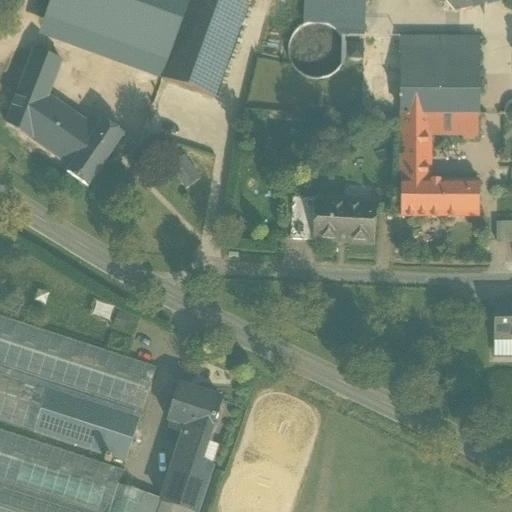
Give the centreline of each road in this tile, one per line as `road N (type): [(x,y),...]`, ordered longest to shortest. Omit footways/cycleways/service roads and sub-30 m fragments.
road 1 (tertiary): [(511,471),(167,298)]
road 2 (residential): [(167,298),(202,275),(511,286)]
road 3 (tertiary): [(167,298),(0,186)]
road 4 (unknown): [(167,298),(165,401),(149,445)]
